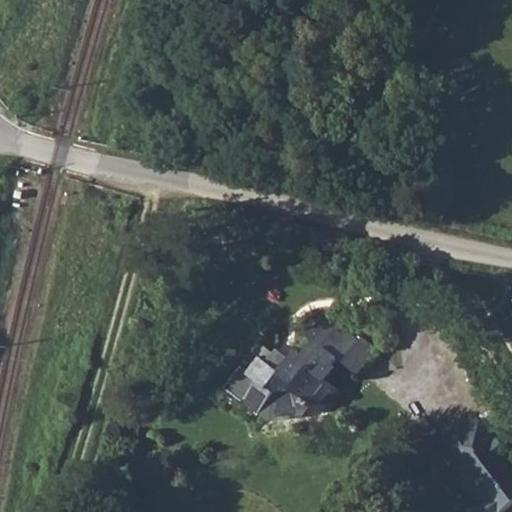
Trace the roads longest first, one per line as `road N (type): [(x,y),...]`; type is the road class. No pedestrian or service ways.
road 1 (track): [(204,0),(66,511)]
road 2 (unclassified): [(511,254),(7,135)]
